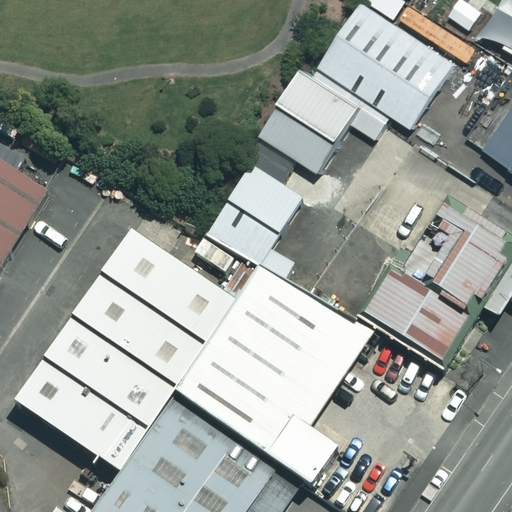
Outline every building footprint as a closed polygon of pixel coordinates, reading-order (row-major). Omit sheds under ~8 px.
[(335,36),(433,96),(454,64),(357,1),(335,36)] [(315,67),(413,126),(433,96),(335,36),(315,67)] [(375,140),(389,120),(301,67),(278,103),(340,141),(350,124),(375,140)] [(336,146),(274,109),(256,137),(317,177),(336,146)] [(511,111),(484,151),(511,171),(511,111)] [(295,166),(254,140),(240,161),(281,187),(295,166)] [(0,167),(0,292),(55,200),(0,167)] [(223,207),(274,238),(297,200),(246,170),(223,207)] [(504,241),(443,203),(422,237),(438,248),(408,296),(383,280),(356,323),(436,373),(476,309),(494,320),(511,290),(511,268),(494,257),(504,241)] [(274,238),(223,207),(205,238),(276,282),(289,261),(268,248),(274,238)] [(93,230),(0,371),(0,404),(92,464),(199,300),(93,230)] [(233,257),(146,383),(285,479),(309,445),(281,425),(344,334),(233,257)] [(145,398),(68,511),(245,511),(267,478),(145,398)]
